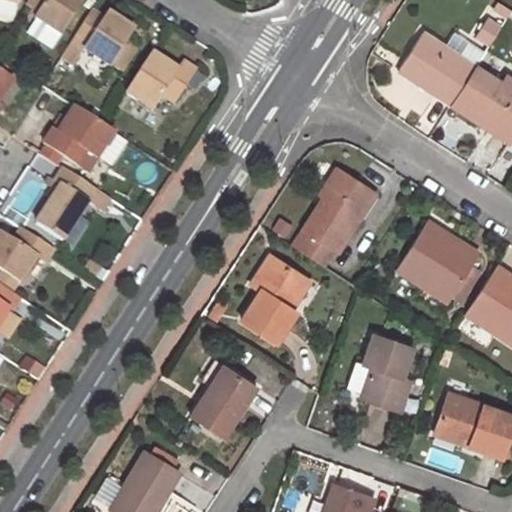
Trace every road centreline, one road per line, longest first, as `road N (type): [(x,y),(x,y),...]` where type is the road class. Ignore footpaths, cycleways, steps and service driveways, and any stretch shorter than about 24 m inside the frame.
road 1 (unclassified): [(13,511),(297,73)]
road 2 (residential): [(507,511),(273,436),(224,511)]
road 3 (residential): [(297,73),(511,213)]
road 4 (residential): [(177,0),(297,73)]
